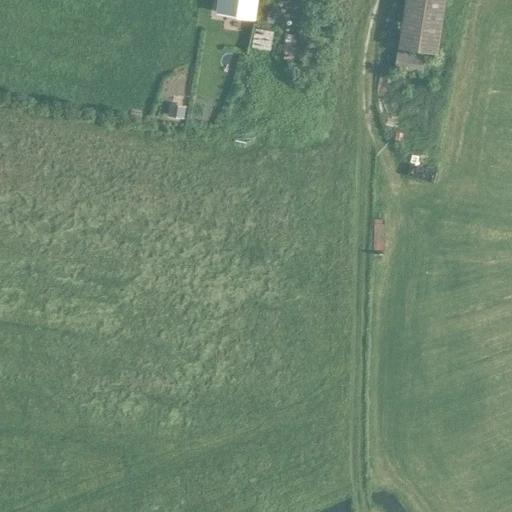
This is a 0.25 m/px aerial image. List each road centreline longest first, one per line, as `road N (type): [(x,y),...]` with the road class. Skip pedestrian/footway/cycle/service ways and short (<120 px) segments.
road 1 (track): [(364,511),(355,469),(365,123)]
road 2 (track): [(365,123),(365,69),(380,0)]
